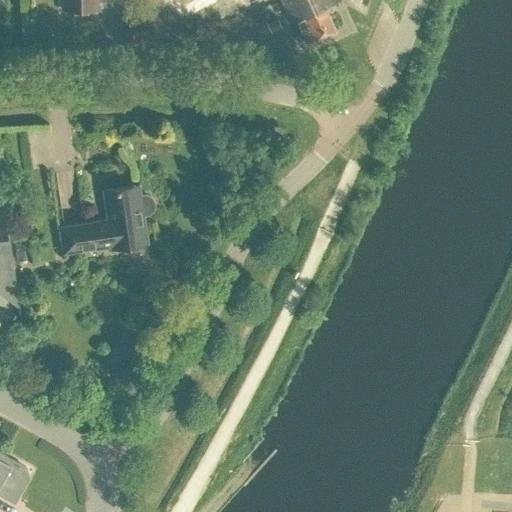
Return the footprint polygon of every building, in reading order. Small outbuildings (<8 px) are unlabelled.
[(61,0),(61,8),(97,8),(97,0),(61,0)] [(325,7),(338,0),(282,0),(292,22),(297,20),(307,42),(335,29),(325,7)] [(266,23),(270,32),(281,27),(277,18),(266,23)] [(59,226),(63,252),(111,245),(112,247),(147,242),(143,214),(148,213),(152,210),(154,205),(153,200),(150,196),(145,194),(140,194),(138,184),(103,189),(108,219),(59,226)] [(0,293),(18,306),(19,313),(20,313),(8,231),(7,231),(8,240),(0,241),(0,293)] [(26,259),(23,238),(14,240),(17,261),(26,259)] [(0,486),(17,496),(28,476),(25,466),(0,451),(0,486)]
